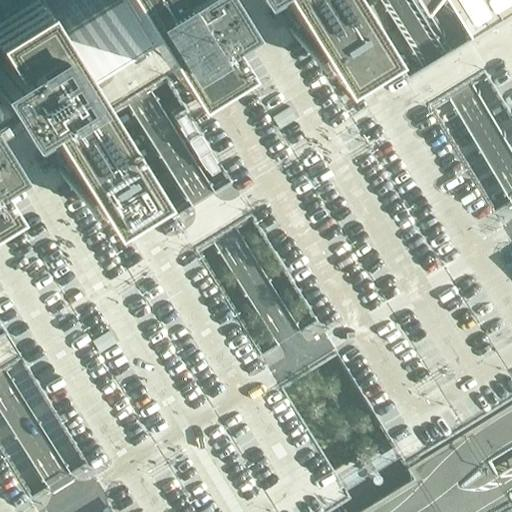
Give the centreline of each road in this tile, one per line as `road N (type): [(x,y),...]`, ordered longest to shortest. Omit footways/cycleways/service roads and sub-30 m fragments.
road 1 (unknown): [(83,483),(0,357)]
road 2 (primary): [(396,511),(456,455),(511,421)]
road 3 (tertiary): [(511,445),(397,511)]
